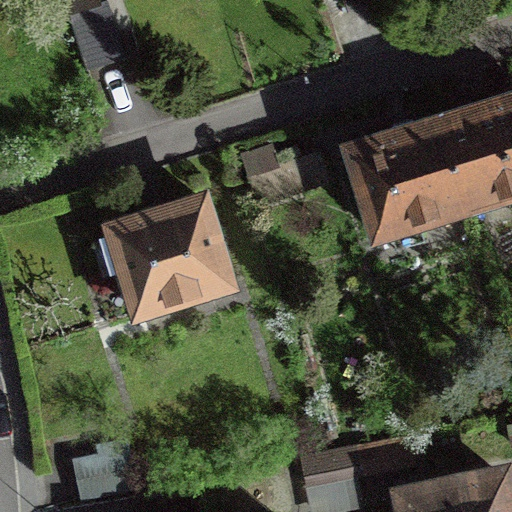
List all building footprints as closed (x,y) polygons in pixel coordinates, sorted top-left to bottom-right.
[(126,61),(108,2),(101,4),(99,0),(64,0),(86,73),(126,61)] [(341,0),(345,13),(384,1),(383,0),(341,0)] [(337,156),(371,262),(511,217),(511,101),(403,135),(337,156)] [(258,210),(325,187),(314,155),(280,167),(273,145),(240,156),(258,210)] [(240,301),(208,198),(99,232),(102,240),(90,244),(102,285),(114,281),(131,335),(240,301)] [(411,435),(356,446),(362,478),(369,477),(368,471),(416,461),(411,435)] [(140,496),(130,440),(96,446),(98,456),(73,460),(81,506),(140,496)] [(358,479),(362,478),(356,446),(299,457),(310,511),(359,511),(364,511),(358,479)] [(392,511),(511,511),(511,470),(389,496),(392,511)]
